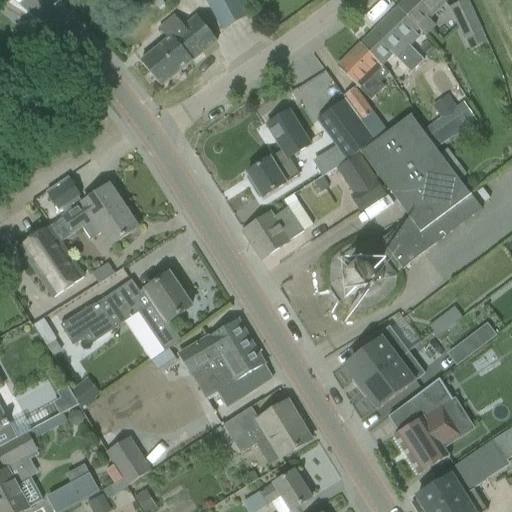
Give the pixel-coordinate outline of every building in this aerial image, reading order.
[(205,0),(223,31),(248,17),(237,0),(205,0)] [(420,29),(426,35),(436,26),(430,19),(446,4),(441,0),(406,0),(398,8),(420,29)] [(450,9),(471,52),(487,44),(466,1),(450,9)] [(394,55),(412,73),(424,61),(410,47),(420,37),(416,33),(420,29),(398,8),(361,45),(382,67),(394,55)] [(141,63),(161,88),(217,42),(197,17),(183,28),(174,17),(158,29),(168,41),(141,63)] [(382,67),(361,45),(338,68),(371,102),(384,89),(380,84),(390,74),(382,67)] [(430,45),(423,51),(428,58),(436,52),(430,45)] [(373,114),(354,89),(344,97),(362,122),(373,114)] [(259,96),(250,101),(256,110),(265,104),(259,96)] [(346,102),(318,122),(348,163),(376,142),(346,102)] [(425,130),(438,149),(454,137),(455,137),(477,122),(464,103),(425,130)] [(247,174),(263,199),(300,176),(289,160),(310,147),(289,112),(267,126),(283,152),(247,174)] [(377,142),(360,155),(409,219),(381,240),(404,269),(437,244),(482,210),(471,196),(471,197),(436,150),(438,149),(425,130),(422,132),(411,117),(385,136),(376,142),(377,142)] [(360,212),(385,196),(360,155),(337,169),(354,195),(351,197),(360,212)] [(49,197),(58,211),(78,198),(69,184),(49,197)] [(65,218),(75,234),(84,228),(84,229),(86,228),(86,226),(107,212),(109,216),(123,207),(110,187),(70,214),(65,218)] [(242,233),(262,262),(304,233),(304,232),(313,226),(297,202),(274,218),(271,214),(242,233)] [(101,234),(111,248),(138,229),(123,207),(109,216),(107,212),(86,226),(86,228),(84,229),(92,241),(101,234)] [(20,248),(55,300),(85,279),(49,228),(20,248)] [(463,272),(491,253),(485,244),(457,262),(463,272)] [(352,295),(367,297),(380,288),(382,274),(373,261),(358,259),(345,267),(343,282),(352,295)] [(99,283),(114,273),(108,265),(93,274),(99,283)] [(95,304),(61,325),(74,346),(90,336),(94,344),(125,323),(138,314),(165,352),(166,352),(181,341),(169,323),(192,308),(189,303),(191,302),(191,299),(187,293),(184,293),(182,294),(169,275),(146,291),(148,294),(142,298),(132,282),(115,294),(97,306),(95,304)] [(442,318),(429,328),(437,338),(450,328),(442,318)] [(34,326),(47,346),(57,340),(44,320),(34,326)] [(188,353),(180,357),(205,398),(206,400),(218,393),(219,394),(226,407),(272,379),(264,367),(266,366),(238,321),(221,331),(208,339),(209,340),(188,353)] [(398,332),(410,350),(425,340),(412,322),(398,332)] [(456,366),(496,335),(486,322),(446,353),(456,366)] [(367,349),(344,367),(354,381),(352,382),(353,383),(355,382),(360,389),(358,390),(358,391),(409,354),(389,328),(380,335),(378,333),(363,345),(367,349)] [(409,354),(359,391),(361,390),(366,397),(364,398),(365,399),(367,398),(377,412),(416,383),(415,383),(425,375),(409,354)] [(100,394),(88,379),(71,393),(83,408),(100,394)] [(394,437),(419,477),(448,458),(444,450),(461,439),(442,408),(453,401),(439,380),(408,404),(419,421),(394,437)] [(244,412),(224,425),(242,455),(257,445),(268,438),(281,460),(294,452),(311,441),(288,402),(258,420),(252,409),(262,403),(262,402),(244,412)] [(63,414),(51,420),(56,429),(67,422),(63,414)] [(0,459),(6,471),(0,474),(0,511),(24,511),(30,509),(30,508),(43,501),(31,479),(21,461),(37,452),(32,442),(44,435),(40,427),(27,434),(28,435),(14,443),(0,449),(0,459)] [(435,487),(417,498),(426,511),(486,511),(487,511),(474,491),(475,490),(488,482),(487,481),(484,475),(504,463),(511,457),(511,429),(470,457),(448,472),(451,477),(435,487)] [(213,433),(200,441),(203,447),(217,439),(213,433)] [(122,443),(107,453),(114,466),(123,479),(128,486),(152,471),(142,456),(130,438),(122,443)] [(114,466),(106,471),(115,485),(123,479),(114,466)] [(73,485),(48,499),(55,511),(61,511),(98,492),(84,468),(68,476),(73,485)] [(294,473),(276,484),(261,494),(269,506),(282,498),(290,511),(291,511),(293,511),(311,500),(294,473)] [(150,511),(157,509),(146,490),(134,497),(143,511),(150,511)] [(104,495),(88,503),(92,511),(110,511),(113,511),(104,495)]
